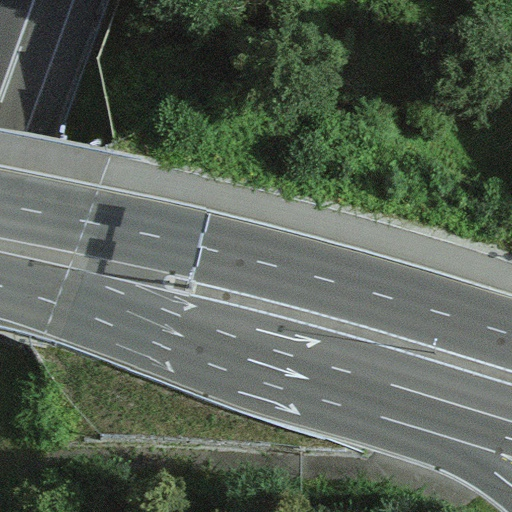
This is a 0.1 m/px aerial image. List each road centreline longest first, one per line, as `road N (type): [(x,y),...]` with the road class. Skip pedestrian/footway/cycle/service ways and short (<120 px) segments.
road 1 (secondary): [(0,248),(391,349)]
road 2 (motorway): [(391,349),(447,446),(511,484)]
road 3 (motorway): [(0,137),(45,0)]
road 4 (secondary): [(391,349),(511,382)]
